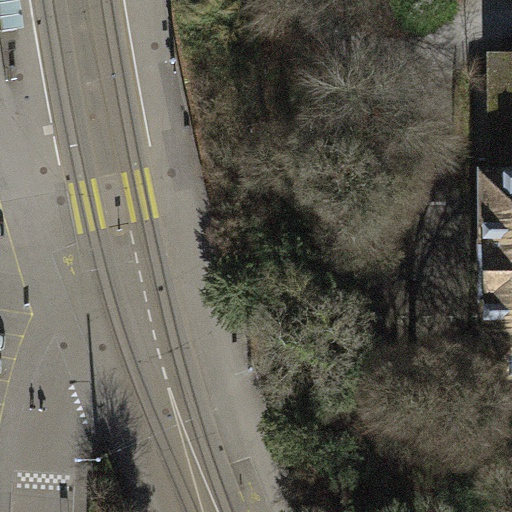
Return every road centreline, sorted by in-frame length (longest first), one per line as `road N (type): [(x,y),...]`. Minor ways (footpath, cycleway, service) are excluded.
road 1 (tertiary): [(54,0),(90,206),(143,318)]
road 2 (tertiary): [(143,318),(136,198),(98,0)]
road 3 (residential): [(143,318),(60,386),(48,408),(35,511)]
road 4 (tertiary): [(143,318),(211,511)]
